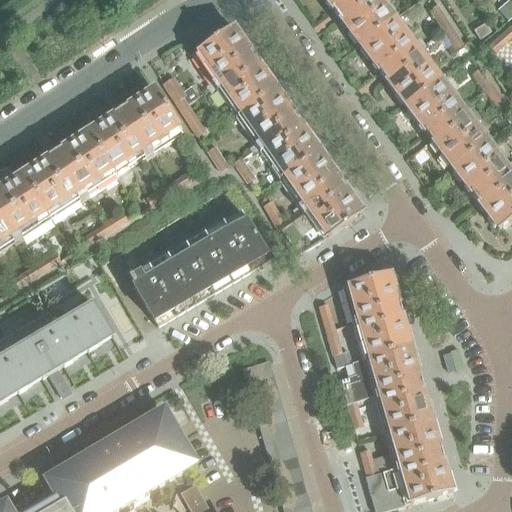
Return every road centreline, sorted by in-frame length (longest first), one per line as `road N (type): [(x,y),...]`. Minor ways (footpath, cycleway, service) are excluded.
road 1 (residential): [(0,466),(286,297)]
road 2 (residential): [(411,220),(264,0)]
road 3 (residential): [(0,135),(209,0)]
road 4 (residential): [(339,511),(286,297)]
road 5 (residential): [(505,498),(502,334)]
road 6 (residential): [(502,334),(467,303),(411,220)]
road 7 (residential): [(286,297),(411,220)]
